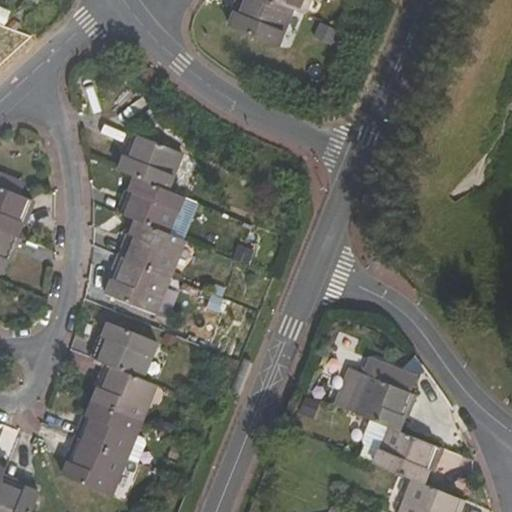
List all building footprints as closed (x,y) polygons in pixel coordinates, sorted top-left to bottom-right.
[(269,0),(240,0),(230,28),(277,47),(294,10),(269,0)] [(311,0),(269,0),(294,10),(306,14),(311,0)] [(135,176),(168,189),(182,152),(135,133),(119,169),(135,176)] [(2,174),(0,178),(0,186),(20,195),(25,183),(2,174)] [(168,189),(135,176),(119,214),(135,220),(169,234),(185,196),(168,189)] [(0,230),(17,237),(23,222),(32,200),(20,195),(0,186),(0,230)] [(32,200),(23,222),(27,224),(36,201),(32,200)] [(120,257),(171,277),(186,241),(169,234),(135,220),(120,257)] [(0,273),(2,274),(17,237),(0,230),(0,273)] [(105,294),(156,315),(171,277),(120,257),(105,294)] [(110,366),(144,380),(159,342),(111,322),(95,360),(110,366)] [(367,374),(353,368),(339,407),(374,421),(400,431),(415,393),(412,392),(419,377),(373,359),(367,374)] [(95,402),(143,422),(158,386),(144,380),(110,366),(95,402)] [(80,440),(128,459),(143,422),(95,402),(80,440)] [(400,431),(374,421),(366,440),(367,445),(362,458),(415,479),(425,483),(440,447),(400,431)] [(65,477),(112,496),(128,459),(80,440),(65,477)] [(0,461),(0,486),(3,479),(9,465),(0,461)] [(0,486),(0,511),(32,511),(40,494),(3,479),(0,486)] [(425,483),(415,479),(401,511),(457,511),(462,498),(425,483)]
